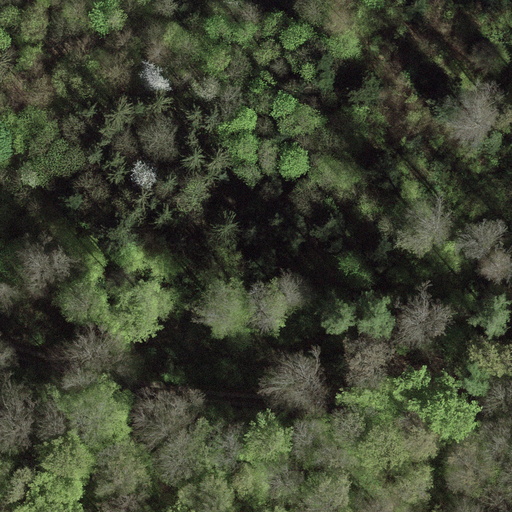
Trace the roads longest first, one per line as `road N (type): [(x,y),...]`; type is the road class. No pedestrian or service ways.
road 1 (track): [(511,423),(197,396),(0,345)]
road 2 (track): [(511,166),(467,187),(405,241),(361,300),(309,349),(240,371),(197,396)]
road 3 (track): [(0,76),(184,31),(212,0)]
